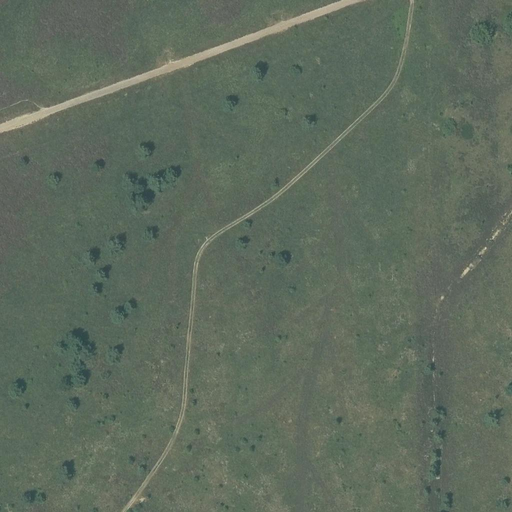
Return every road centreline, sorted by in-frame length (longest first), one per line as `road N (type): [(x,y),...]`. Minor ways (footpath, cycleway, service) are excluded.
road 1 (track): [(123,511),(180,418),(202,245),(287,187),(391,87),(411,0)]
road 2 (track): [(354,0),(0,127)]
